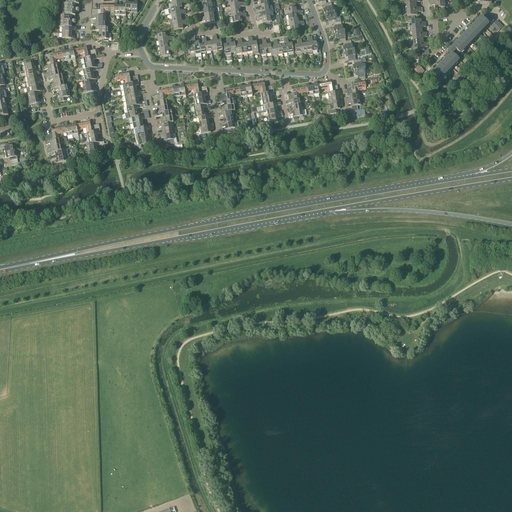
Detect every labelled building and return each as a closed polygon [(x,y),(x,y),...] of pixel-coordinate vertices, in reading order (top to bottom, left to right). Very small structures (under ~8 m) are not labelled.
[(326,4),(323,5),(324,9),(322,9),(323,15),(324,15),(334,13),(333,13),(332,8),(331,8),(331,3),(326,4)] [(75,9),(75,5),(66,5),(62,5),(62,10),(61,10),(61,11),(62,11),(62,16),(71,17),(75,17),(75,12),(79,12),(79,9),(75,9)] [(114,7),(100,6),(100,9),(100,17),(105,17),(105,12),(114,12),(114,7)] [(421,10),(407,12),(407,17),(411,17),(412,19),(414,19),(414,16),(417,16),(417,13),(421,13),(421,10)] [(324,15),(325,21),(327,20),(328,25),(333,24),(335,23),(335,19),(334,13),(324,15)] [(71,21),(71,17),(62,16),(59,16),(59,21),(57,21),(57,23),(59,23),(59,28),(62,28),(71,28),(71,24),(75,24),(75,21),(71,21)] [(459,61),(453,55),(457,51),(460,54),(489,25),(482,18),(480,20),(476,17),(473,20),(476,24),(473,28),(469,24),(466,28),(469,31),(465,35),(462,32),(459,35),(462,38),(458,42),(455,39),(452,42),(454,44),(450,49),(450,48),(449,48),(448,48),(448,49),(448,50),(448,51),(452,54),(450,57),(447,53),(443,57),(447,60),(443,64),(440,61),(436,64),(440,67),(436,71),(433,68),(429,71),(433,75),(430,77),(437,83),(459,61)] [(497,33),(503,27),(497,21),(491,27),(497,33)] [(335,23),(333,24),(334,28),(332,28),(333,34),(334,34),(343,32),(342,26),(341,27),(340,22),(335,23)] [(334,34),(335,40),(337,39),(338,44),(343,43),(345,42),(344,38),(345,38),(344,32),(343,32),(334,34)] [(343,43),(344,47),(342,47),(343,53),(344,53),(353,51),(352,45),(351,45),(350,41),(345,42),(343,43)] [(286,45),(281,45),(282,55),(283,55),(283,58),(289,57),(289,56),(288,56),(286,45)] [(87,52),(86,48),(73,51),(74,56),(82,54),(83,59),(88,58),(87,52)] [(64,50),(61,50),(62,53),(63,58),(64,62),(69,61),(69,63),(70,63),(68,52),(65,53),(64,50)] [(353,51),(344,53),(345,58),(347,58),(348,62),(353,61),(355,61),(354,57),(355,57),(354,51),(353,51)] [(49,56),(51,66),(56,65),(55,60),(63,58),(62,53),(49,56)] [(83,65),(93,63),(93,60),(96,60),(95,57),(93,57),(91,58),(88,58),(83,59),(84,64),(83,65)] [(355,61),(353,61),(354,66),(352,66),(353,72),(354,72),(363,70),(362,64),(363,64),(362,63),(366,62),(365,59),(360,60),(355,61)] [(420,76),(424,72),(418,66),(414,71),(420,76)] [(82,76),(82,77),(93,75),(92,72),(95,71),(95,69),(95,68),(85,71),(85,70),(82,71),(83,76),(82,76)] [(25,77),(36,75),(35,72),(38,72),(37,69),(25,72),(26,77),(25,77)] [(354,72),(355,77),(357,77),(358,81),(365,80),(364,75),(365,75),(364,69),(363,70),(354,72)] [(59,70),(48,73),(49,75),(46,76),(47,79),(50,78),(49,78),(59,76),(58,71),(59,71),(59,70)] [(124,80),(125,85),(131,84),(129,78),(129,77),(129,74),(115,76),(116,82),(124,80)] [(27,88),(27,89),(38,86),(37,84),(40,83),(40,80),(28,83),(29,88),(27,88)] [(82,88),(82,89),(92,86),(92,84),(95,83),(94,80),(85,82),(82,83),(83,88),(82,88)] [(64,81),(54,83),(54,86),(51,86),(52,89),(55,89),(64,87),(63,82),(64,81)] [(138,86),(138,83),(136,83),(133,84),(131,84),(125,85),(122,86),(123,91),(136,89),(135,86),(138,86)] [(331,83),(317,85),(318,91),(326,89),(327,94),(333,93),(332,87),(331,83)] [(365,83),(351,85),(352,89),(353,96),(358,95),(358,94),(357,91),(362,90),(362,89),(366,88),(365,83)] [(197,84),(184,87),(185,92),(193,91),(194,95),(199,94),(198,88),(198,85),(197,84)] [(260,90),(261,95),(266,94),(265,88),(264,84),(250,86),(251,91),(260,90)] [(305,85),(306,88),(307,93),(307,97),(313,96),(313,97),(311,87),(309,87),(308,84),(305,85)] [(172,86),(172,89),(173,94),(174,98),(179,97),(179,99),(180,99),(178,88),(175,88),(175,85),(172,86)] [(238,85),(239,88),(240,94),(241,98),(246,97),(246,98),(247,98),(245,87),(242,88),(241,85),(238,85)] [(39,89),(38,86),(27,89),(26,89),(27,94),(30,94),(39,92),(42,91),(42,89),(39,89)] [(92,86),(82,89),(83,89),(84,94),(88,93),(89,96),(95,95),(94,92),(96,92),(96,89),(93,89),(92,86)] [(239,88),(225,91),(226,95),(227,101),(233,100),(232,95),(240,94),(239,88)] [(298,94),(307,93),(306,88),(294,90),(292,90),(293,94),(294,100),(299,99),(298,94)] [(172,89),(159,91),(159,93),(159,95),(161,102),(166,101),(165,96),(173,94),(172,89)] [(57,100),(58,100),(59,103),(66,101),(65,98),(69,97),(68,92),(70,92),(69,91),(59,94),(59,96),(57,97),(57,100)] [(27,100),(37,98),(37,95),(40,95),(39,92),(30,94),(27,94),(28,100),(27,100)] [(260,100),(260,101),(271,99),(270,96),(273,96),(273,93),(274,93),(274,92),(271,93),(269,93),(261,95),(262,100),(260,100)] [(333,93),(327,94),(328,99),(327,99),(327,100),(338,98),(337,95),(340,95),(340,92),(338,92),(335,93),(333,93)] [(194,101),(204,99),(204,97),(207,96),(206,93),(205,94),(202,94),(199,94),(194,95),(195,101),(194,101)] [(140,94),(124,97),(125,102),(138,100),(137,97),(140,97),(140,94)] [(37,98),(27,100),(27,101),(28,101),(29,106),(34,105),(35,108),(41,107),(40,104),(42,103),(41,100),(38,101),(37,98)] [(360,100),(347,102),(347,105),(350,105),(351,108),(351,107),(352,112),(351,112),(353,118),(365,116),(364,110),(358,111),(357,106),(360,106),(359,101),(360,100)] [(265,111),(276,109),(275,107),(281,106),(280,103),(275,104),(266,106),(267,111),(265,111)] [(329,111),(327,111),(328,116),(338,114),(338,110),(340,110),(339,107),(342,106),(342,103),(329,106),(330,111),(329,111)] [(193,112),(193,113),(204,111),(203,108),(206,108),(205,105),(196,107),(193,107),(194,112),(193,112)] [(222,111),(222,113),(222,114),(232,112),(235,111),(234,106),(235,106),(235,105),(224,107),(225,110),(222,111)] [(289,110),(289,113),(301,111),(300,106),(302,105),(291,107),(291,110),(289,110)] [(126,113),(126,114),(137,112),(136,109),(139,109),(139,106),(126,108),(127,113),(126,113)] [(155,111),(156,114),(168,112),(167,107),(168,107),(168,106),(158,108),(158,111),(155,111)] [(301,111),(289,113),(290,116),(292,115),(293,118),(294,118),(294,120),(294,123),(300,122),(300,119),(297,120),(297,117),(302,116),(304,116),(304,115),(302,116),(301,111)] [(267,122),(267,123),(269,123),(278,121),(278,118),(283,117),(282,114),(280,115),(268,117),(269,122),(267,122)] [(198,123),(198,124),(209,122),(208,119),(212,118),(212,115),(207,116),(198,118),(199,123),(198,123)] [(131,124),(131,125),(142,123),(141,120),(144,119),(144,116),(141,117),(131,119),(132,124),(131,124)] [(160,122),(161,125),(170,123),(173,123),(172,118),(173,117),(162,119),(163,122),(160,122)] [(221,122),(221,125),(234,123),(233,118),(234,118),(234,117),(223,119),(224,122),(221,122)] [(90,122),(89,123),(76,125),(77,131),(85,129),(86,134),(92,133),(90,126),(90,125),(90,122)] [(64,125),(65,128),(66,133),(67,137),(72,136),(72,137),(73,137),(70,127),(68,127),(67,124),(64,125)] [(146,128),(134,130),(135,130),(136,135),(147,133),(146,130),(149,130),(149,127),(146,127),(146,128)] [(212,127),(200,129),(201,134),(200,134),(200,135),(201,135),(211,133),(210,130),(213,130),(212,127)] [(65,128),(51,131),(52,133),(52,135),(53,141),(59,140),(57,135),(66,133),(65,128)] [(159,134),(160,137),(172,134),(171,129),(172,129),(172,128),(162,130),(162,133),(159,134)] [(86,139),(86,140),(97,138),(96,135),(99,134),(99,131),(97,132),(94,132),(92,133),(86,134),(88,139),(86,139)] [(172,134),(160,137),(160,139),(163,139),(164,146),(174,144),(173,140),(174,140),(174,139),(173,139),(172,134)] [(136,146),(136,149),(136,150),(143,149),(142,146),(149,145),(148,142),(151,141),(151,138),(137,141),(138,146),(136,146)] [(7,147),(4,148),(5,153),(14,152),(13,146),(14,146),(14,143),(6,145),(7,147)] [(86,151),(86,152),(96,149),(96,146),(99,146),(98,143),(89,145),(86,146),(87,151),(86,151)] [(61,145),(50,147),(51,150),(48,151),(49,154),(52,153),(61,151),(60,146),(61,146),(61,145)] [(96,149),(86,152),(87,152),(88,157),(89,157),(89,159),(90,160),(94,159),(93,156),(100,154),(100,152),(97,152),(96,149)] [(14,152),(5,153),(6,159),(9,159),(10,161),(17,160),(17,157),(16,157),(14,152)] [(66,156),(56,158),(56,161),(53,161),(54,164),(66,162),(65,157),(66,156)]
